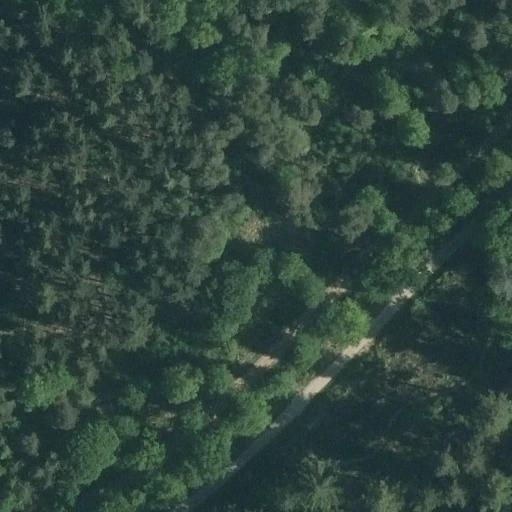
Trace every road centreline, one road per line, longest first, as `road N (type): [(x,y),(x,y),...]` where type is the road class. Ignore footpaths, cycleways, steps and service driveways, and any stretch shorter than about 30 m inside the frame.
road 1 (track): [(292,418),(511,195)]
road 2 (track): [(186,511),(297,414)]
